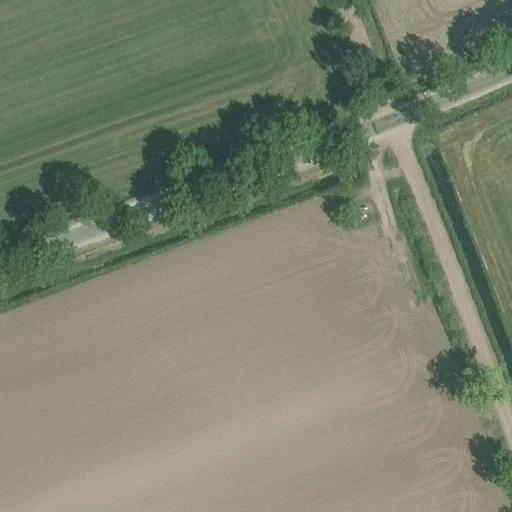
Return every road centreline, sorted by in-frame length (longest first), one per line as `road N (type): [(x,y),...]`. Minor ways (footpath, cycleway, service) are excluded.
road 1 (unclassified): [(0,262),(330,142),(511,61)]
road 2 (track): [(511,436),(344,0)]
